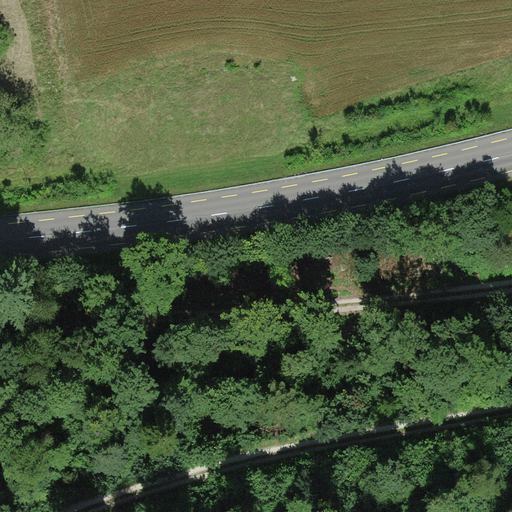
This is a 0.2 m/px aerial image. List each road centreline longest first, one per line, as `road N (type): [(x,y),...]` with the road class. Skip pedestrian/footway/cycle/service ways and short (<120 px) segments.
road 1 (primary): [(0,239),(180,219),(511,150)]
road 2 (track): [(511,282),(255,313),(57,315),(0,326)]
road 3 (track): [(83,511),(169,480),(511,410)]
